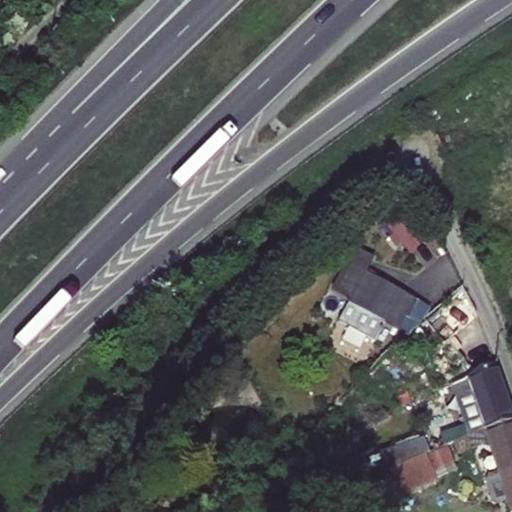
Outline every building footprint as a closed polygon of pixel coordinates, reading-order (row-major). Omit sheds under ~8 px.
[(372,258),(355,249),(334,289),(350,298),(338,320),(370,338),(380,320),(388,324),(404,293),(364,272),(372,258)] [(445,345),(476,317),(461,287),(424,321),(445,345)] [(467,379),(484,429),(484,431),(511,421),(511,418),(495,365),(467,379)] [(484,429),(467,379),(450,385),(467,435),(484,429)] [(511,421),(484,431),(498,473),(511,468),(511,421)] [(417,459),(388,471),(399,498),(428,485),(417,459)] [(511,511),(511,468),(498,473),(499,474),(488,477),(486,482),(492,503),(497,505),(508,502),(511,511)]
